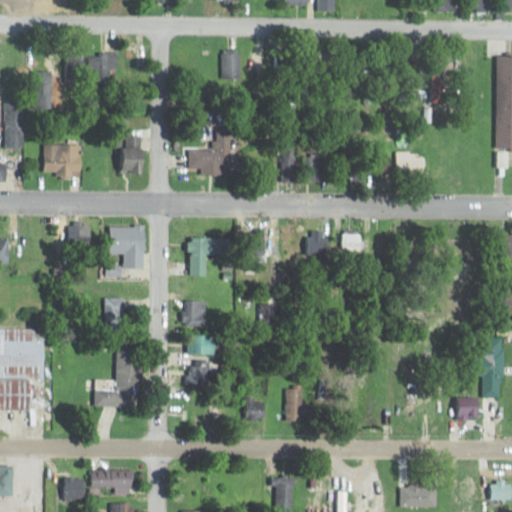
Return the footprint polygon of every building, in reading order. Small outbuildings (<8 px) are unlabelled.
[(457,11),(457,0),(433,0),(434,11),(457,11)] [(495,0),(475,0),(476,12),(496,12),(495,0)] [(511,0),(502,0),(503,11),(511,11),(511,0)] [(240,51),(222,51),(222,78),(240,78),(240,51)] [(116,53),(92,53),(92,72),(116,72),(116,53)] [(145,54),(123,54),(123,81),(145,81),(145,54)] [(511,147),(511,56),(499,57),(498,147),(511,147)] [(31,81),(31,107),(47,107),(47,81),(31,81)] [(23,102),(4,102),(4,147),(23,147),(23,102)] [(223,174),(223,168),(231,168),(231,129),(216,130),(216,149),(188,150),(189,169),(201,169),(201,174),(223,174)] [(111,141),(93,141),(93,175),(111,175),(111,141)] [(43,144),(43,175),(82,175),(82,144),(43,144)] [(119,172),(144,172),(144,146),(119,146),(119,172)] [(294,181),(294,149),(281,149),(281,181),(294,181)] [(305,152),(305,181),(323,181),(323,152),(305,152)] [(363,180),(363,157),(344,157),(344,180),(363,180)] [(71,229),(78,243),(90,237),(84,223),(71,229)] [(124,267),(146,267),(146,224),(124,224),(124,267)] [(300,230),(279,230),(279,241),(287,241),(287,250),(300,250),(300,230)] [(309,252),(325,252),(324,230),(308,230),(309,252)] [(207,276),(207,254),(230,254),(230,238),(190,237),(190,276),(207,276)] [(124,298),(104,298),(104,330),(124,330),(124,298)] [(207,300),(183,300),(183,326),(207,326),(207,300)] [(45,329),(0,328),(0,409),(31,410),(31,379),(45,379),(45,329)] [(215,354),(215,336),(198,336),(198,354),(215,354)] [(504,337),(483,337),(483,397),(504,397),(504,337)] [(140,349),(117,349),(117,380),(94,380),(94,406),(140,406),(140,349)] [(210,359),(190,359),(190,384),(210,384),(210,359)] [(286,386),(286,419),(313,419),(313,405),(303,405),(303,386),(286,386)] [(481,415),(481,397),(455,397),(455,415),(481,415)] [(0,494),(14,495),(14,466),(0,465),(0,494)] [(132,469),(93,470),(93,490),(132,490),(132,469)] [(86,499),(86,477),(64,477),(64,499),(86,499)] [(274,477),(274,509),(293,509),(293,477),(274,477)] [(480,478),(462,478),(462,508),(480,508),(480,478)] [(336,492),(336,511),(347,511),(347,492),(336,492)] [(109,511),(137,511),(138,503),(110,503),(109,511)]
